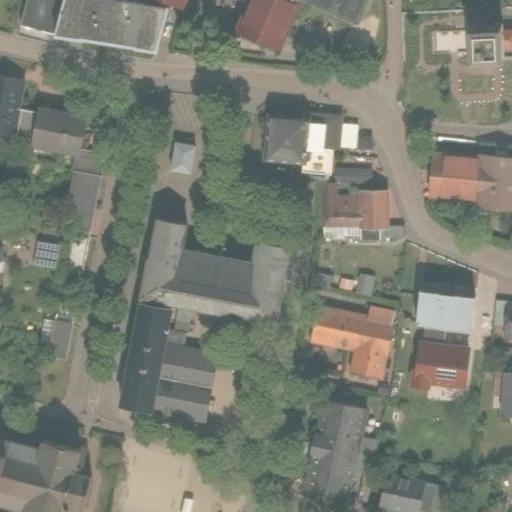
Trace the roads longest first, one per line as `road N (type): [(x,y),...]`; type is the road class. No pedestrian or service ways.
road 1 (residential): [(371,108),(313,85),(139,71),(0,42)]
road 2 (residential): [(384,123),(426,231),(511,269)]
road 3 (residential): [(511,136),(384,123)]
